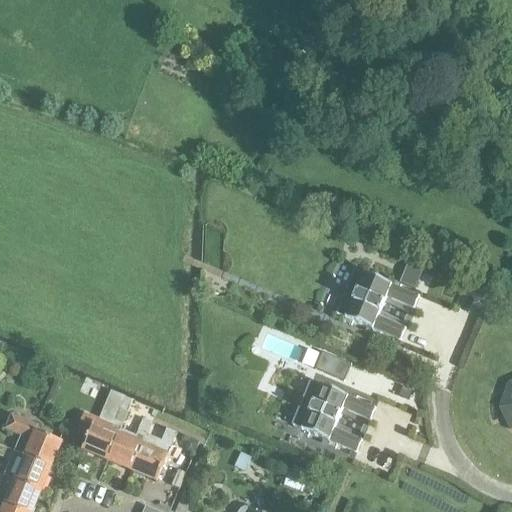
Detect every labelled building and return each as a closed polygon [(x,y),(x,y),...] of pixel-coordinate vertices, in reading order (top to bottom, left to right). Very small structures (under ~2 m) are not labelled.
[(416,290),(425,266),(410,260),(400,284),(416,290)] [(415,310),(420,297),(356,270),(337,315),(402,342),(407,329),(379,318),(387,298),(415,310)] [(316,370),(345,383),(352,366),(323,353),(316,370)] [(371,422),(376,409),(312,382),(293,427),(358,454),(363,441),(335,430),(344,410),(371,422)] [(511,385),(511,387),(510,388),(507,391),(506,394),(505,396),(504,399),(504,401),(503,403),(503,406),(503,408),(503,410),(504,412),(504,413),(505,415),(505,417),(507,420),(508,423),(511,426),(511,427),(511,385)] [(129,413),(133,401),(124,397),(120,409),(118,408),(109,430),(97,425),(99,421),(86,415),(79,434),(90,439),(84,452),(109,462),(120,435),(119,435),(129,413)] [(54,469),(64,444),(38,433),(40,429),(13,417),(8,431),(22,437),(16,452),(16,453),(54,469)] [(148,434),(153,423),(144,419),(139,431),(148,434)] [(173,445),(178,433),(169,429),(164,441),(149,435),(145,445),(133,472),(158,482),(169,455),(173,445)] [(133,472),(145,445),(120,435),(109,462),(133,472)] [(44,494),(54,469),(16,453),(16,452),(0,445),(0,455),(12,460),(5,477),(44,494)] [(252,474),(259,459),(244,453),(237,468),(252,474)] [(36,511),(44,494),(5,477),(0,475),(0,485),(1,486),(0,487),(0,503),(7,507),(19,511),(36,511)] [(159,497),(156,504),(171,511),(174,504),(170,502),(159,497)]
